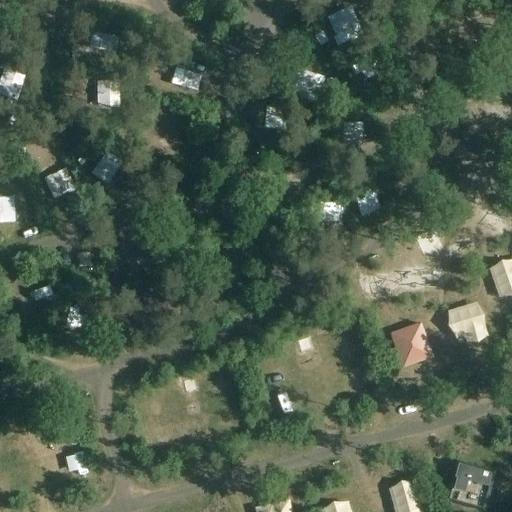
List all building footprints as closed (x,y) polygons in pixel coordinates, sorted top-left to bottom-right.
[(297,30),(301,28),(304,39),(321,33),(310,5),(290,13),(297,30)] [(9,171),(19,194),(36,187),(26,164),(9,171)] [(485,266),(485,279),(503,279),(503,266),(485,266)] [(29,322),(43,324),(46,309),(32,307),(29,322)] [(422,351),(425,361),(432,358),(421,326),(392,336),(400,359),(422,351)] [(452,501),(481,509),(488,485),(490,485),(493,475),(459,466),(457,476),(459,476),(452,501)]
